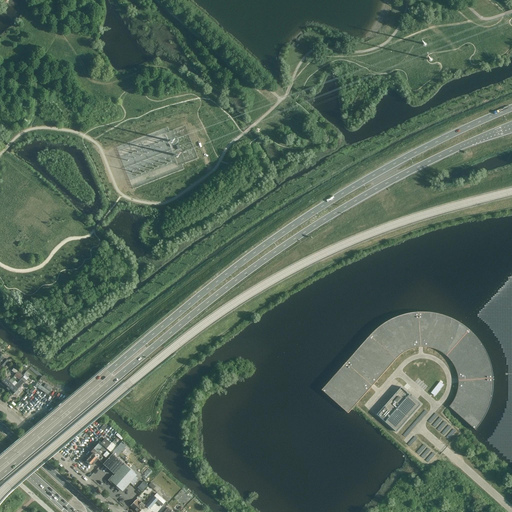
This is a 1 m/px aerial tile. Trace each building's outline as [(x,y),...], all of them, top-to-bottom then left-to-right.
[(431,312),(424,312),(417,312),(410,313),(404,315),(397,317),(391,319),(385,323),(380,327),(375,331),(371,335),(322,390),(348,413),(396,359),(399,356),(403,353),(407,350),(412,349),(417,347),(423,347),(428,347),(433,349),(438,350),(443,353),(447,356),(450,360),(453,364),(455,369),(457,373),(458,378),(458,383),(458,388),(457,393),(455,398),(452,402),(449,406),(475,430),(479,425),(482,421),(485,416),(488,410),(490,405),(492,399),(493,393),(493,387),(493,381),(493,375),(492,369),(491,363),(489,357),(486,351),(483,345),(479,340),(475,335),(471,331),(466,326),(461,323),(456,320),(450,317),(444,315),(437,313),(431,312)] [(1,358),(0,358),(0,364),(4,367),(8,361),(6,360),(7,359),(2,356),(1,358)] [(1,384),(5,387),(12,380),(9,377),(9,378),(7,377),(1,384)] [(12,380),(5,387),(9,391),(14,386),(12,384),(13,382),(12,381),(13,380),(12,380)] [(440,381),(431,392),(435,396),(444,384),(440,381)] [(14,386),(9,391),(13,395),(22,385),(19,382),(15,387),(14,386)] [(44,387),(37,383),(35,386),(37,388),(37,389),(48,395),(52,388),(46,384),(44,387)] [(421,404),(402,387),(377,415),(397,432),(421,404)] [(99,442),(90,452),(89,454),(90,456),(86,460),(92,465),(98,459),(102,463),(103,462),(112,453),(99,442)] [(124,463),(117,456),(126,446),(122,442),(112,452),(112,453),(103,462),(115,472),(124,463)] [(136,475),(124,464),(110,480),(122,491),(136,475)] [(141,491),(148,485),(143,481),(137,487),(141,491)] [(149,509),(156,501),(161,506),(166,501),(157,493),(146,506),(149,509)] [(145,505),(141,502),(137,499),(136,501),(135,501),(131,506),(134,510),(137,511),(139,511),(143,508),(144,509),(146,507),(144,506),(145,505)]
